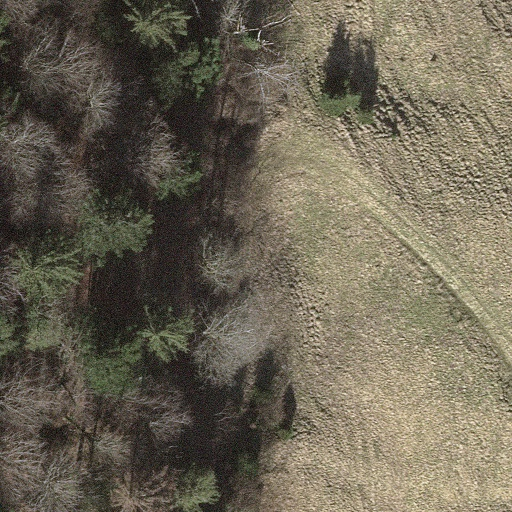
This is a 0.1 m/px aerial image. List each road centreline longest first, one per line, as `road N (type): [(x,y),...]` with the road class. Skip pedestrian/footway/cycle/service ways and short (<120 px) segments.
road 1 (track): [(511,389),(459,284),(339,170),(281,164),(234,204),(211,448),(190,511)]
road 2 (track): [(14,511),(6,463),(23,357),(0,259)]
